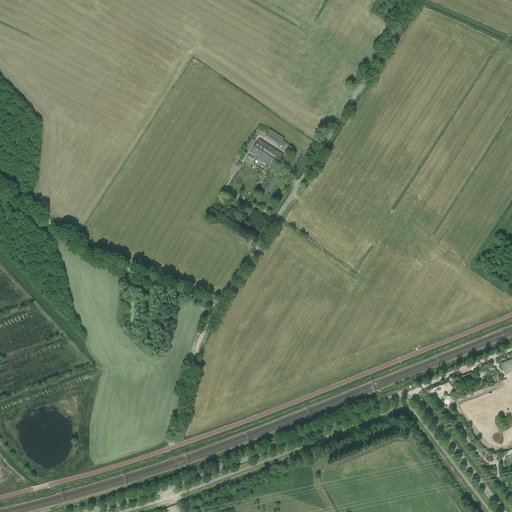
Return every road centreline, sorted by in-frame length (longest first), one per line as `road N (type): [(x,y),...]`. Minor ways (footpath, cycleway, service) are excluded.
road 1 (unclassified): [(91,511),(406,396),(487,493)]
road 2 (unclassified): [(416,0),(217,301)]
road 3 (unclassified): [(217,301),(89,253),(0,187)]
